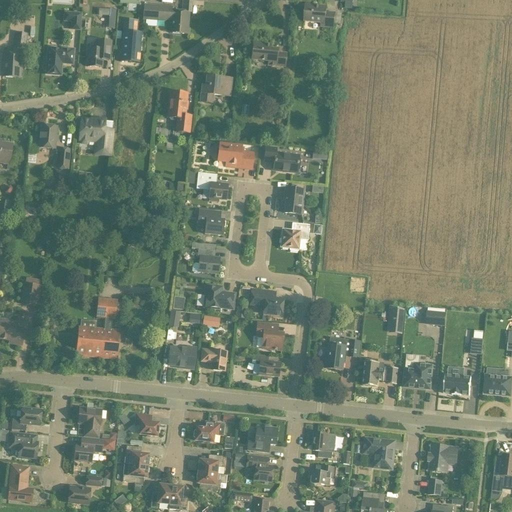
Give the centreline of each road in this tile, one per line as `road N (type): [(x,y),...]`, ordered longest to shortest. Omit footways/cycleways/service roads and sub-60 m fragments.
road 1 (residential): [(0,109),(153,76),(265,0)]
road 2 (residential): [(257,275),(267,190),(242,187),(232,272)]
road 3 (residential): [(296,406),(307,290),(296,280),(257,275)]
